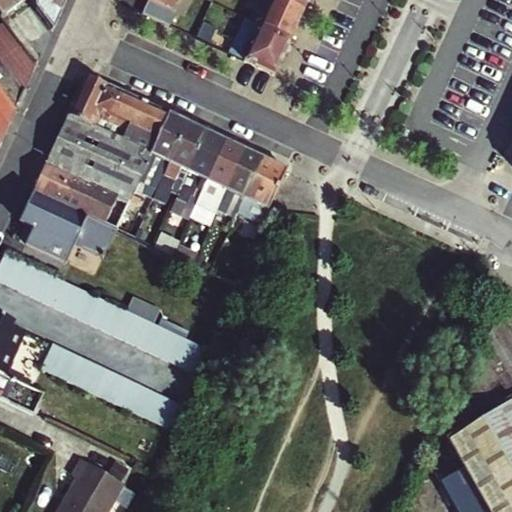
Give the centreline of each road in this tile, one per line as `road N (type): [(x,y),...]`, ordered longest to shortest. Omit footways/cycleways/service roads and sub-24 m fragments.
road 1 (residential): [(76,37),(459,210)]
road 2 (residential): [(76,37),(0,205)]
road 3 (residential): [(511,92),(459,210)]
